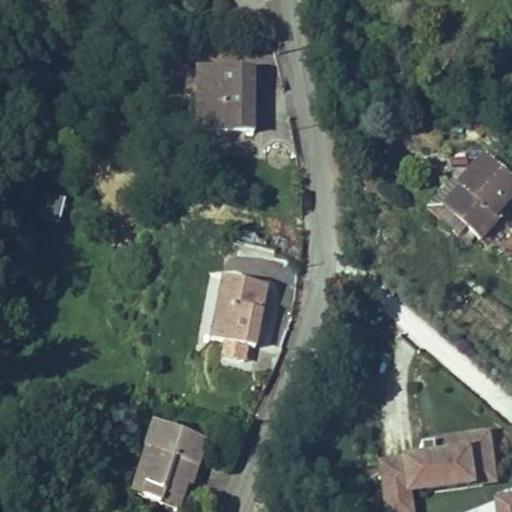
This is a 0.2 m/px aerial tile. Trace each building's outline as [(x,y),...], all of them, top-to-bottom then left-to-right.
[(254,134),(255,73),(200,73),(199,133),(254,134)] [(457,187),(440,207),(465,229),(478,240),(496,220),(492,217),(511,194),(511,184),(482,158),(457,187)] [(458,236),(465,229),(440,207),(457,187),(453,183),(429,210),(458,236)] [(48,198),(42,196),(35,219),(41,221),(48,198)] [(63,203),(48,198),(41,221),(56,225),(63,203)] [(290,286),(296,286),(296,276),(295,269),(289,263),(283,269),(288,274),(290,286)] [(266,287),(221,279),(209,342),(222,344),(246,349),(254,351),(259,323),(266,287)] [(357,338),(344,363),(359,369),(370,345),(357,338)] [(243,364),(246,349),(222,344),(219,359),(243,364)] [(344,363),(334,359),(326,377),(349,389),(359,369),(344,363)] [(204,446),(153,430),(146,452),(152,454),(142,483),(146,485),(142,499),(177,511),(186,485),(181,483),(184,475),(188,476),(192,467),(196,469),(204,446)] [(412,511),(410,497),(496,484),(489,436),(433,444),(434,449),(423,450),(424,455),(425,462),(386,468),(382,468),(388,511),(412,511)] [(142,483),(152,454),(146,452),(132,496),(142,499),(146,485),(142,483)] [(386,468),(425,462),(424,455),(385,461),(386,468)] [(191,486),(196,469),(192,467),(188,476),(184,475),(181,483),(186,485),(191,486)] [(494,511),(511,511),(511,494),(492,498),(494,511)]
